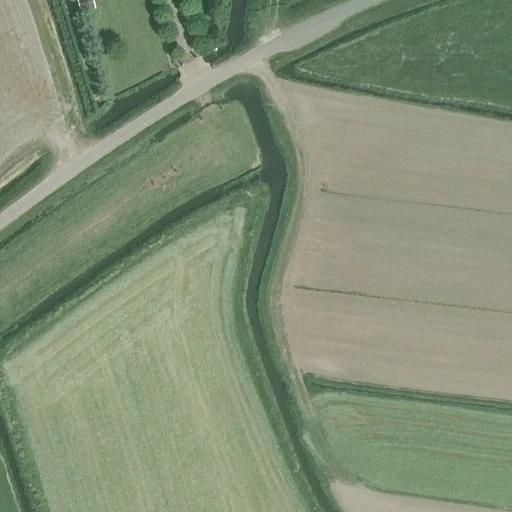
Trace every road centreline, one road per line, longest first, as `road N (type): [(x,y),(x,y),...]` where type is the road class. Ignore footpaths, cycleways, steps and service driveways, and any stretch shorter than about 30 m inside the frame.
road 1 (track): [(323,438),(277,329),(304,202),(298,143),(268,78),(275,0)]
road 2 (unclassified): [(369,0),(201,84),(0,218)]
